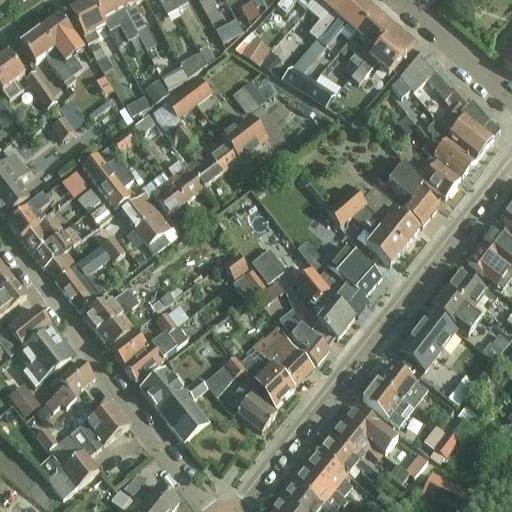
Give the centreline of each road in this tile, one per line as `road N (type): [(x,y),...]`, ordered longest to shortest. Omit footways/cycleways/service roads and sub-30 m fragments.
road 1 (residential): [(236,511),(511,161)]
road 2 (residential): [(214,511),(0,237)]
road 3 (residential): [(511,104),(395,0)]
